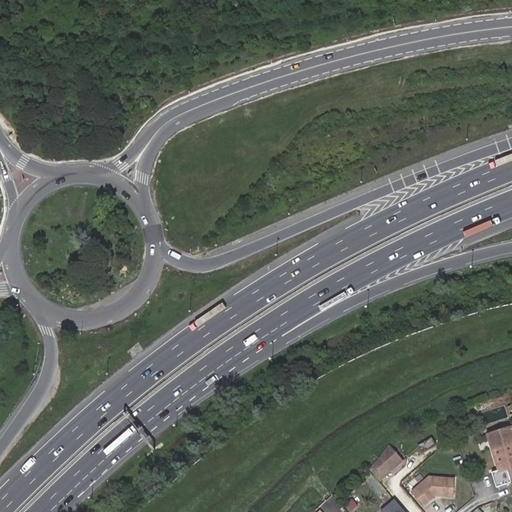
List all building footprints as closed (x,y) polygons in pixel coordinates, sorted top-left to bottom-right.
[(511,433),(511,430),(488,437),(498,473),(491,475),(495,490),(511,484),(511,433)] [(432,437),(418,445),(422,453),(436,445),(432,437)] [(380,481),(403,462),(391,447),(371,469),(380,481)] [(414,492),(425,505),(439,493),(444,494),(444,495),(455,497),(456,479),(432,477),(414,492)] [(405,511),(395,500),(382,511),(383,511),(405,511)]
